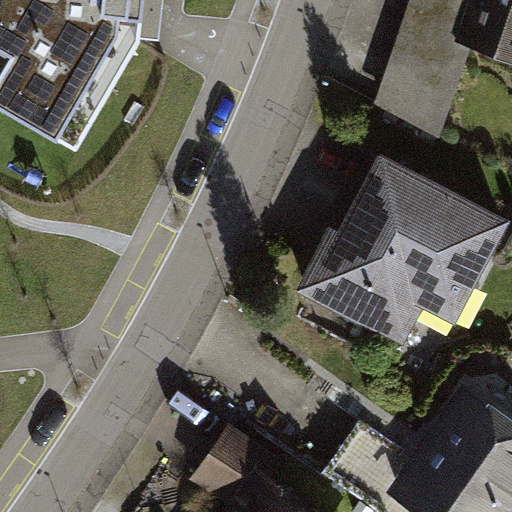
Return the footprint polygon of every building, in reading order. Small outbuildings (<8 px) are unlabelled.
[(0,0),(0,98),(75,143),(143,32),(145,7),(146,0),(0,0)] [(511,0),(499,0),(482,54),(511,63),(511,0)] [(326,289),(467,361),(511,273),(511,211),(397,152),(326,289)] [(416,508),(421,511),(511,511),(511,397),(507,394),(416,508)] [(336,511),(285,470),(250,511),(336,511)]
